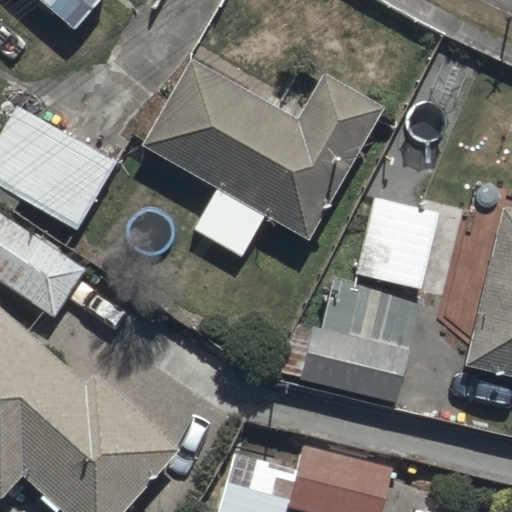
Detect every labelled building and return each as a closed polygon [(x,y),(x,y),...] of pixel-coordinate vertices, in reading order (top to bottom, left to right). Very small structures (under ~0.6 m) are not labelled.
[(45,0),(73,26),(97,0),(45,0)] [(294,114),(192,53),(141,138),(217,183),(191,226),(242,256),(268,212),(309,236),(388,102),(324,64),(294,114)] [(117,157),(18,105),(0,139),(0,191),(77,232),(117,157)] [(322,275),(298,373),(397,398),(444,207),(374,189),(351,282),(322,275)] [(511,199),(503,197),(465,362),(511,372),(511,199)] [(86,264),(0,207),(0,276),(54,312),(86,264)] [(121,511),(185,445),(101,365),(87,379),(0,295),(0,496),(0,497),(23,473),(64,511),(121,511)] [(312,511),(381,511),(392,465),(303,441),(295,467),(233,449),(214,511),(288,511),(289,507),(312,511)]
